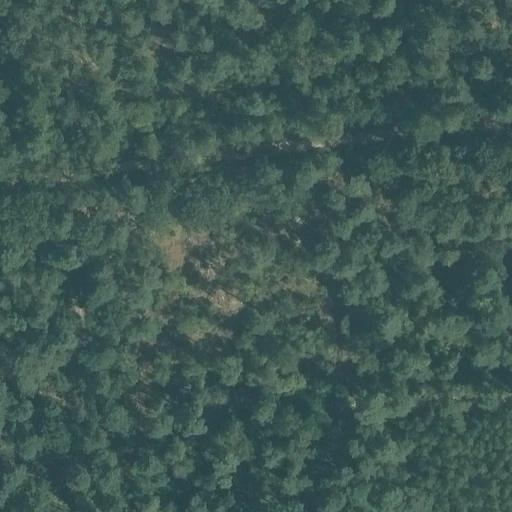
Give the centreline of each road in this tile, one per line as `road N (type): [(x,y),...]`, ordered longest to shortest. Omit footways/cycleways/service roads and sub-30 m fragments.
road 1 (track): [(5,511),(37,478),(79,455),(199,416),(511,405)]
road 2 (track): [(0,181),(511,114)]
road 3 (track): [(3,180),(28,234),(73,293),(70,400),(79,455)]
